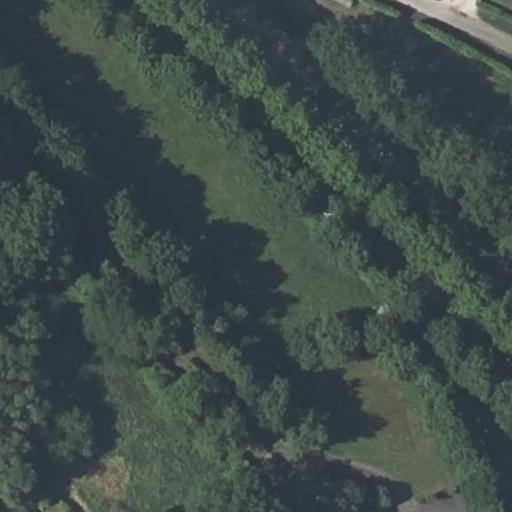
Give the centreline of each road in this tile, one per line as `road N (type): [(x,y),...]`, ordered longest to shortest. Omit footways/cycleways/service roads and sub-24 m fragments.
road 1 (unclassified): [(511,280),(228,0)]
road 2 (residential): [(386,0),(511,59)]
